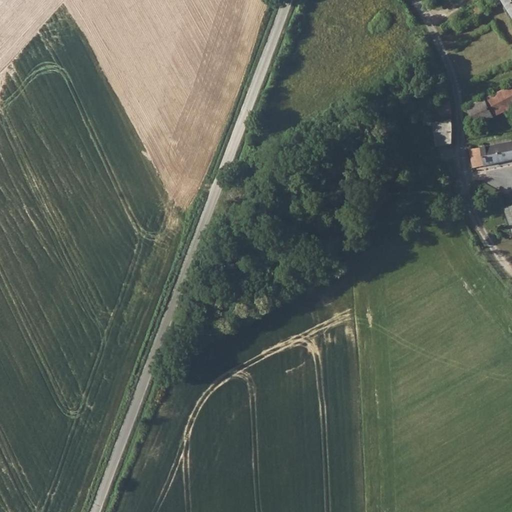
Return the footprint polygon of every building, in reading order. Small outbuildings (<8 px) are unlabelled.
[(483,0),(482,0),(455,17),(461,25),(489,8),(483,0)] [(511,84),(469,105),(477,123),(504,110),(510,122),(511,122),(511,84)] [(451,97),(440,100),(442,120),(454,118),(453,102),(451,97)] [(442,120),(436,121),(439,144),(455,142),(454,118),(442,120)] [(511,140),(470,148),(474,167),(511,160),(511,140)]
